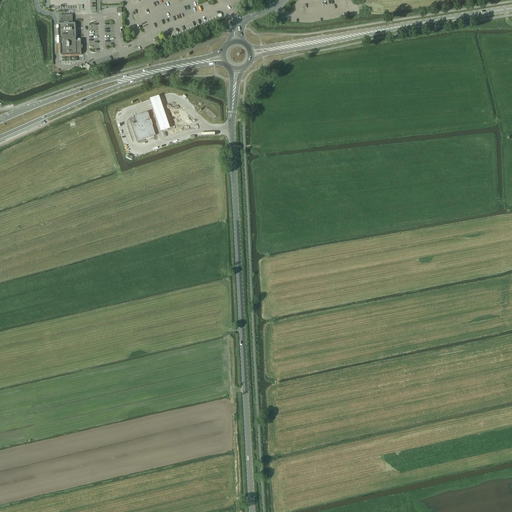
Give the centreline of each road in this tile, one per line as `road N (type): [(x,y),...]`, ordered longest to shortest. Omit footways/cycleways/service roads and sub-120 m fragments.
road 1 (unclassified): [(264,511),(243,96),(233,96)]
road 2 (tertiary): [(252,511),(233,96)]
road 3 (secondary): [(285,47),(511,8)]
road 4 (secondary): [(23,127),(122,84),(224,61)]
road 5 (secondary): [(223,52),(31,108)]
road 6 (motorway): [(0,240),(33,205),(40,185),(23,127)]
